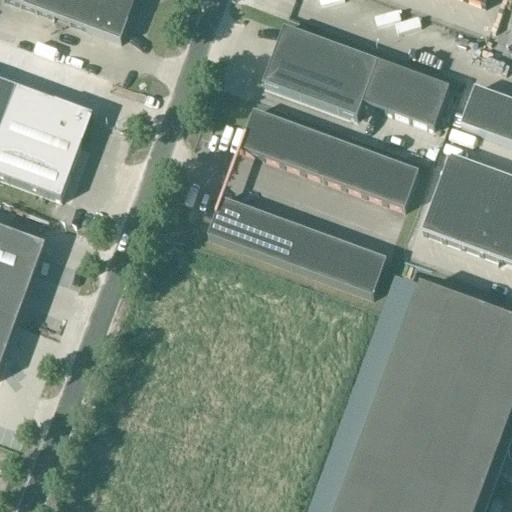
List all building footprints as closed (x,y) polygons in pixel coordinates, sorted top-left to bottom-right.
[(138,0),(3,0),(2,5),(121,49),(138,0)] [(445,0),(486,15),(491,0),(445,0)] [(284,34),(263,91),(357,125),(363,110),(434,136),(449,95),(378,69),(284,34)] [(0,88),(0,184),(62,207),(83,150),(83,151),(94,122),(93,122),(55,108),(55,109),(0,88)] [(511,108),(474,95),(461,133),(511,152),(511,108)] [(405,217),(419,180),(254,119),(246,141),(245,141),(239,157),(241,157),(405,217)] [(511,271),(511,185),(450,163),(422,239),(511,271)] [(373,304),(387,267),(223,207),(223,206),(221,205),(216,221),(208,244),(373,304)] [(0,377),(46,253),(0,236),(0,377)] [(479,511),(511,425),(511,327),(420,293),(339,511),(479,511)]
